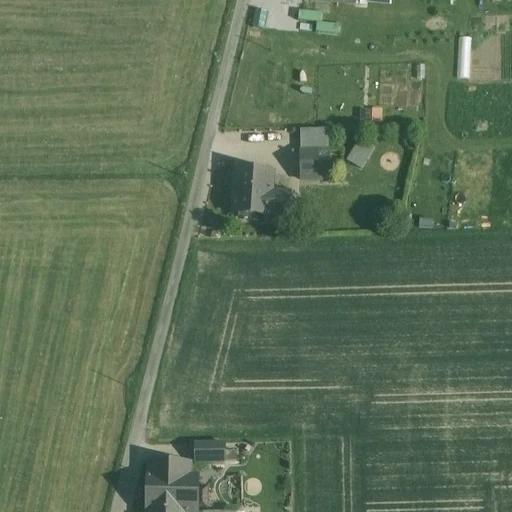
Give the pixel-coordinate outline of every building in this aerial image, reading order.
[(330,180),(330,152),(301,153),(302,180),(330,180)] [(357,159),(357,179),(374,180),(374,159),(357,159)] [(273,174),(237,172),(234,214),(270,216),(288,218),(290,199),(271,198),(273,174)] [(225,443),(197,444),(197,465),(199,465),(199,464),(224,463),(224,464),(225,464),(225,443)] [(189,466),(166,465),(163,462),(153,462),(149,466),(149,474),(151,476),(151,477),(149,477),(149,478),(151,478),(150,511),(149,511),(148,511),(196,511),(197,477),(189,477),(189,476),(189,466)]
